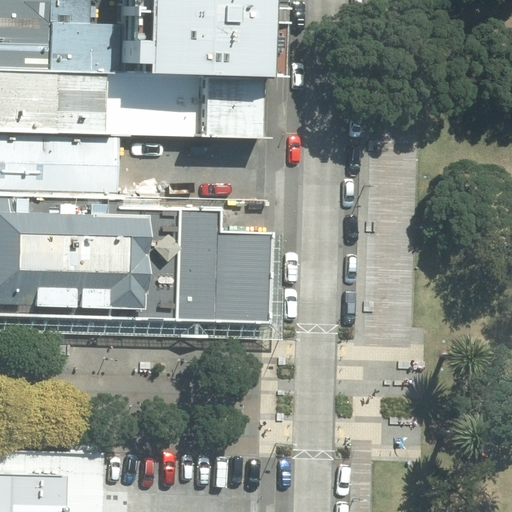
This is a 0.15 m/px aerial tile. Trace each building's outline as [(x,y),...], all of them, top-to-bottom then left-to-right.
[(88,0),(87,52),(236,56),(238,0),(88,0)] [(0,49),(0,107),(235,114),(236,56),(0,49)] [(0,107),(0,171),(111,175),(113,111),(0,107)] [(21,196),(0,195),(0,327),(252,335),(253,294),(255,239),(204,237),(204,214),(21,209),(21,196)] [(0,511),(48,511),(49,494),(96,495),(96,453),(0,450),(0,511)]
